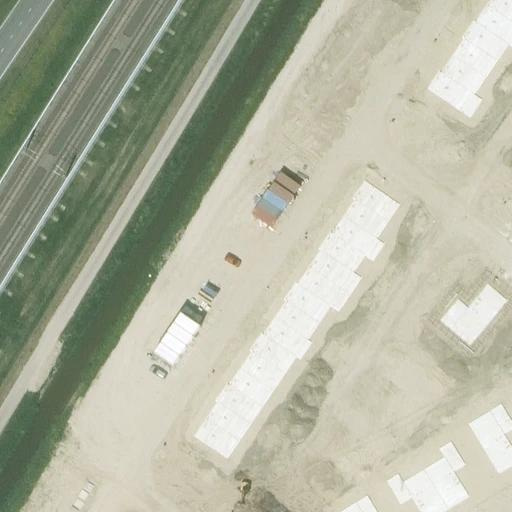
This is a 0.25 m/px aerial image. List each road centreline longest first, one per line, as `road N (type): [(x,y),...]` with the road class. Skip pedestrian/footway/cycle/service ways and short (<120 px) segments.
road 1 (residential): [(361,125),(126,479)]
road 2 (track): [(220,0),(0,363)]
road 3 (residential): [(511,252),(361,125)]
road 4 (residential): [(446,0),(361,125)]
